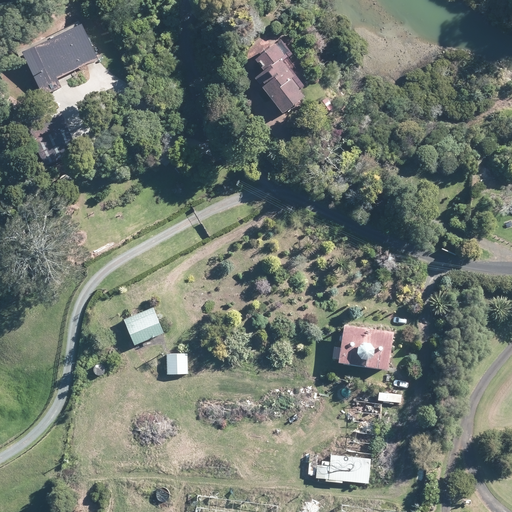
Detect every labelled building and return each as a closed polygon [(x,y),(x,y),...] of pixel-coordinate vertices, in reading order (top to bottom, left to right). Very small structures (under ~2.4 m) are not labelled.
[(101,60),(83,21),(18,52),(40,99),(64,88),(60,79),(101,60)] [(295,53),(284,39),(257,60),(266,72),(257,79),(286,115),(309,98),(295,80),(300,76),(287,59),(295,53)] [(167,335),(153,304),(147,307),(148,309),(138,313),(136,309),(128,312),(130,317),(125,319),(140,351),(150,346),(149,343),(167,335)] [(396,331),(346,326),(344,348),(335,347),(333,364),(393,370),(396,331)] [(317,341),(316,342),(316,346),(317,347),(317,348),(318,349),(319,350),(320,351),(321,351),(322,352),(324,352),(325,352),(326,352),(327,351),(328,351),(329,350),(330,349),(331,348),(331,346),(332,345),(332,344),(331,343),(331,341),(331,340),(330,339),(329,338),(328,338),(327,337),(325,337),(324,336),(323,337),(322,337),(320,337),(319,338),(318,339),(318,340),(317,341)] [(190,354),(169,354),(169,374),(190,375),(190,354)] [(326,363),(315,359),(310,369),(321,374),(326,363)] [(365,400),(348,400),(348,411),(378,411),(378,397),(365,397),(365,400)] [(376,422),(353,422),(353,426),(344,426),(344,433),(375,434),(376,422)] [(374,457),(332,455),(332,460),(318,459),(318,453),(309,453),(308,476),(317,476),(317,480),(327,481),(327,483),(345,484),(346,481),(373,483),(374,457)] [(197,511),(276,511),(277,505),(199,496),(197,511)]
